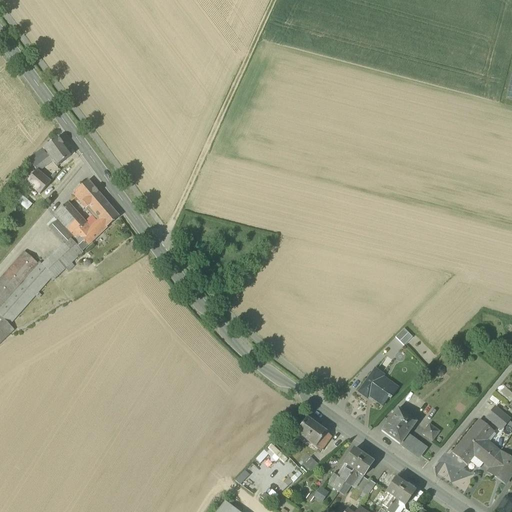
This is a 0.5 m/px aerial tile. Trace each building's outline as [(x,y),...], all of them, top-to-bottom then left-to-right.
[(28,160),(34,168),(41,163),(45,167),(52,162),(56,167),(70,157),(57,139),(28,160)] [(39,195),(51,182),(47,179),(39,172),(37,170),(36,171),(26,183),(39,195)] [(0,343),(14,330),(9,326),(35,297),(38,300),(42,296),(38,293),(51,280),(53,282),(55,280),(54,279),(65,270),(68,273),(75,267),(71,263),(83,254),(81,252),(88,246),(88,247),(106,229),(106,228),(118,218),(99,197),(100,196),(87,182),(73,195),(96,222),(86,231),(82,226),(86,223),(67,203),(52,216),(57,222),(49,229),(63,244),(41,265),(25,251),(0,279),(0,343)] [(403,346),(412,338),(404,329),(395,338),(403,346)] [(390,383),(382,377),(383,376),(374,370),(358,393),(366,399),(370,394),(373,397),(372,399),(382,407),(388,399),(390,400),(391,398),(395,391),(388,386),(390,383)] [(398,388),(390,383),(388,386),(395,391),(398,388)] [(495,408),(486,419),(500,430),(509,419),(495,408)] [(415,422),(396,409),(381,432),(399,445),(401,442),(406,434),(415,422)] [(326,433),(306,419),(295,433),(315,448),(326,433)] [(493,432),(479,421),(465,437),(477,447),(483,440),(485,442),(485,441),(493,432)] [(440,434),(429,427),(422,437),(433,444),(440,434)] [(326,433),(315,448),(320,452),(331,437),(326,433)] [(426,449),(406,434),(401,442),(421,456),(426,449)] [(465,437),(451,454),(465,465),(468,461),(473,456),(472,454),(477,447),(465,437)] [(485,442),(483,440),(477,447),(489,457),(494,461),(499,453),(485,441),(485,442)] [(421,456),(401,442),(399,445),(419,459),(421,456)] [(489,457),(477,447),(472,454),(473,456),(482,464),(483,464),(489,457)] [(363,457),(353,450),(343,464),(350,469),(353,471),(363,457)] [(511,473),(511,460),(499,453),(494,461),(489,469),(487,472),(505,484),(511,473)] [(482,464),(473,456),(468,461),(477,468),(479,468),(482,464)] [(363,457),(353,471),(356,473),(363,477),(372,463),(363,457)] [(489,457),(483,464),(489,469),(494,461),(489,457)] [(317,468),(311,462),(304,469),(310,475),(317,468)] [(348,470),(345,471),(339,479),(344,483),(353,471),(350,469),(348,471),(348,470)] [(353,471),(344,483),(350,487),(355,478),(355,475),(354,475),(356,473),(353,471)] [(339,479),(329,472),(323,482),(333,489),(329,493),(334,497),(344,483),(339,479)] [(395,479),(385,493),(391,497),(395,500),(404,486),(395,479)] [(375,487),(369,483),(361,496),(367,500),(375,487)] [(404,486),(395,500),(398,502),(404,506),(414,492),(404,486)] [(327,497),(319,491),(315,498),(323,503),(327,497)] [(389,499),(387,500),(381,509),(385,511),(395,500),(391,497),(390,500),(389,499)] [(511,502),(504,497),(496,510),(498,511),(509,511),(511,508),(511,502)] [(395,500),(385,511),(393,511),(397,507),(396,504),(398,502),(395,500)] [(236,511),(224,503),(216,511),(236,511)]
